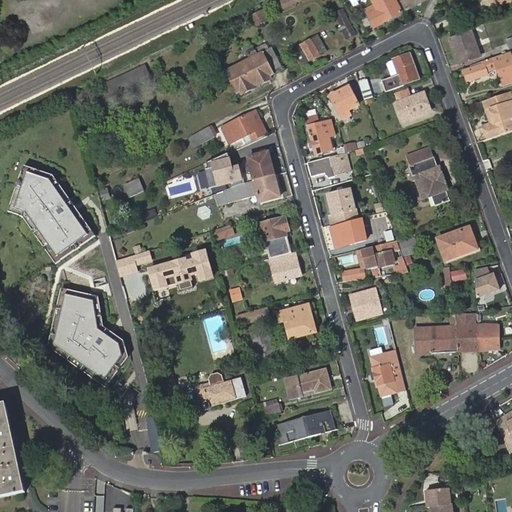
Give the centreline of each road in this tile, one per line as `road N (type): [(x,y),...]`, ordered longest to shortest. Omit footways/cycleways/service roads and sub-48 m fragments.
road 1 (residential): [(511,268),(422,35),(406,35),(283,102),(365,424),(353,451)]
road 2 (unclassified): [(335,471),(176,480),(126,474),(102,463),(0,367)]
road 3 (tertiary): [(376,457),(511,374)]
